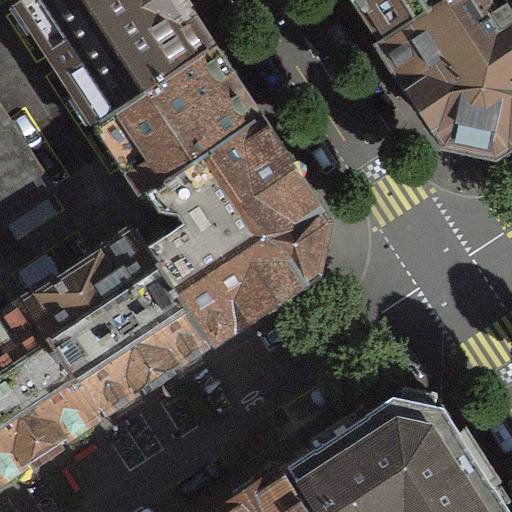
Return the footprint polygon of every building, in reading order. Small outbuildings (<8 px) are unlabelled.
[(183,0),(38,0),(103,100),(206,35),(183,0)] [(368,0),(391,34),(441,0),(368,0)] [(511,0),(441,0),(391,34),(460,139),(502,145),(511,138),(511,0)] [(206,35),(103,100),(156,184),(260,118),(206,35)] [(0,223),(54,190),(0,105),(0,223)] [(260,118),(156,184),(181,222),(171,229),(160,236),(220,330),(232,322),(318,268),(320,213),(260,118)] [(106,402),(220,330),(160,236),(151,222),(37,294),(106,402)] [(0,469),(106,402),(37,294),(0,317),(0,469)] [(485,511),(511,495),(511,488),(454,398),(436,371),(412,387),(296,460),(328,511),(485,511)] [(328,511),(296,460),(278,472),(218,510),(219,511),(328,511)] [(511,511),(511,495),(485,511),(511,511)]
